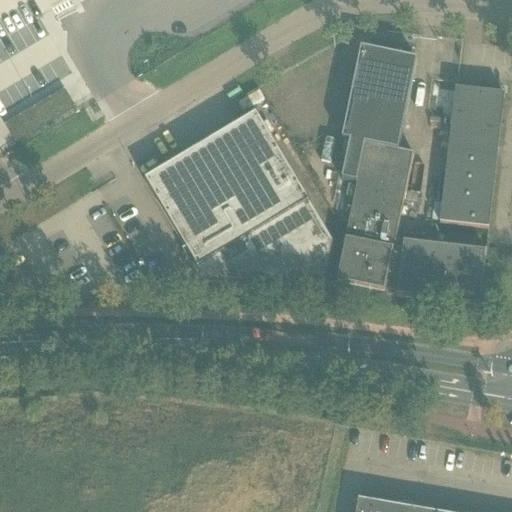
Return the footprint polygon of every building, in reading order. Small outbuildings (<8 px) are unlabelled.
[(395,244),(413,156),(397,153),(412,80),(415,62),(399,59),(364,52),(346,143),(354,145),(346,184),(356,186),(345,242),(345,243),(336,285),(386,295),(386,298),(388,300),(390,301),(393,301),(395,299),(396,297),(397,297),(397,299),(480,309),(484,277),(487,277),(489,268),(485,267),(486,254),(395,244)] [(455,90),(455,92),(456,92),(441,224),(439,223),(439,226),(489,232),(489,230),(488,230),(504,98),(505,98),(505,97),(455,90)] [(64,91),(4,127),(15,145),(75,109),(64,91)] [(333,244),(266,133),(256,116),(145,182),(204,281),(324,287),(333,244)] [(413,511),(359,503),(356,511),(413,511)]
